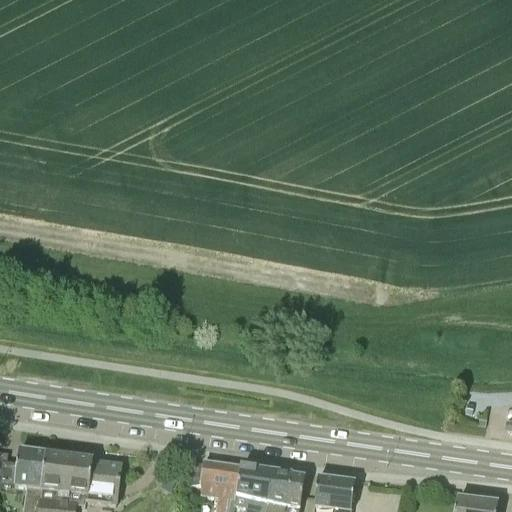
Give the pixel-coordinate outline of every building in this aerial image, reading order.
[(41,511),(47,459),(18,455),(14,493),(27,495),(24,511),(41,511)] [(92,465),(92,466),(92,465),(47,459),(41,511),(75,511),(76,511),(84,511),(84,507),(85,506),(86,499),(87,500),(92,465)] [(121,469),(92,466),(92,465),(87,500),(86,499),(85,506),(84,507),(116,511),(118,489),(121,469)] [(203,467),(203,468),(189,466),(192,490),(199,489),(201,500),(217,503),(215,511),(229,511),(230,505),(236,506),(239,472),(203,467)] [(171,468),(165,480),(178,487),(184,475),(171,468)] [(267,511),(270,476),(239,472),(236,506),(230,505),(229,511),(234,511),(234,510),(242,511),(267,511)] [(299,511),(302,502),(304,483),(291,481),(292,480),(270,476),(267,511),(299,511)] [(350,511),(352,507),(354,487),(317,483),(315,502),(313,511),(350,511)] [(496,511),(497,508),(457,503),(456,511),(496,511)]
